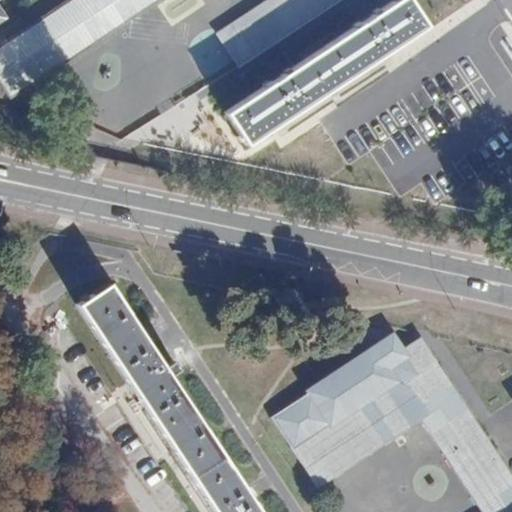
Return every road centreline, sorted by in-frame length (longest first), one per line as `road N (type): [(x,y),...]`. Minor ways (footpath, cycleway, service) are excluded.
road 1 (secondary): [(13,181),(511,287)]
road 2 (residential): [(150,511),(46,360),(0,326)]
